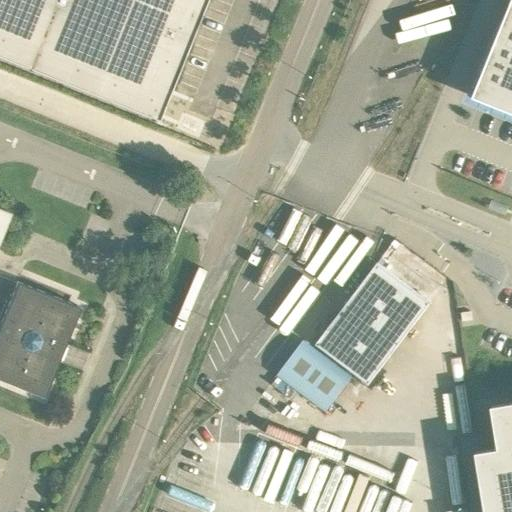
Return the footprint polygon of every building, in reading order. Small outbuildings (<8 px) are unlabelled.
[(0,0),(0,57),(157,120),(205,0),(0,0)] [(494,49),(474,97),(511,112),(511,2),(507,17),(494,49)] [(0,381),(44,399),(81,308),(16,282),(16,284),(0,277),(0,240),(10,215),(0,210),(0,381)] [(430,303),(377,263),(316,344),(369,384),(430,303)] [(277,375),(326,412),(353,375),(304,339),(277,375)] [(511,511),(511,397),(484,402),(500,511),(511,511)]
